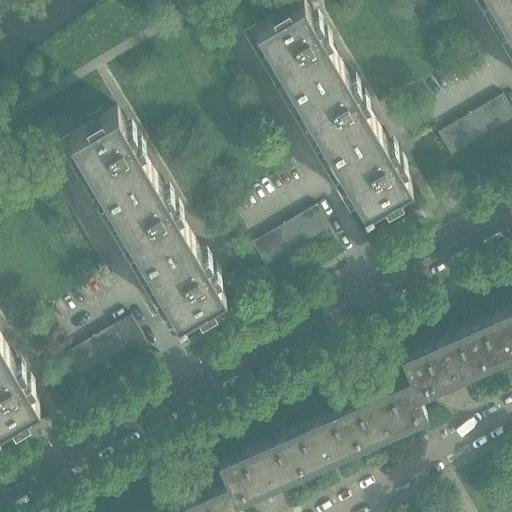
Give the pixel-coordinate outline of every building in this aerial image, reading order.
[(279,91),(339,56),(306,0),(292,0),(290,1),(289,0),(279,0),(271,4),(275,10),(243,30),(279,91)] [(511,0),(475,0),(499,39),(511,31),(511,0)] [(511,31),(499,39),(511,60),(511,31)] [(376,117),(358,86),(339,56),(279,91),(316,153),(376,117)] [(511,116),(511,107),(502,92),(491,99),(505,121),(511,116)] [(505,121),(491,99),(480,105),(493,127),(505,121)] [(153,166),(133,132),(117,104),(104,111),(101,105),(85,115),(89,121),(57,140),(93,201),(153,166)] [(493,127),(480,105),(470,111),(483,134),(493,127)] [(483,134),(470,111),(459,117),(473,140),(483,134)] [(411,176),(395,150),(376,117),(316,153),(350,210),(362,203),(365,207),(372,203),(370,201),(383,193),(386,199),(402,190),(398,184),(411,176)] [(473,140),(459,117),(449,124),(462,146),(473,140)] [(462,146),(449,124),(437,130),(451,153),(462,146)] [(190,227),(171,196),(153,166),(93,201),(130,263),(190,227)] [(330,224),(317,202),(306,209),(319,231),(330,224)] [(319,231),(306,209),(294,215),(307,238),(319,231)] [(307,238),(294,215),(284,221),(297,244),(307,238)] [(297,244),(284,221),(273,228),(286,251),(297,244)] [(225,287),(210,261),(190,227),(130,263),(164,321),(176,313),(179,317),(186,313),(184,311),(197,303),(200,309),(216,300),(212,294),(225,287)] [(286,251),(273,228),(262,234),(276,257),(286,251)] [(276,257),(262,234),(252,241),(265,263),(276,257)] [(511,347),(511,305),(469,325),(485,360),(511,347)] [(144,334),(131,312),(119,319),(132,342),(144,334)] [(119,319),(107,326),(120,349),(132,342),(119,319)] [(485,360),(469,325),(402,355),(411,375),(410,375),(417,390),(485,360)] [(120,349),(107,326),(97,332),(110,354),(120,349)] [(110,354),(97,332),(87,338),(100,361),(110,354)] [(39,397),(23,370),(4,337),(0,338),(0,419),(11,413),(15,420),(30,410),(27,404),(39,397)] [(100,361),(87,338),(76,345),(89,367),(100,361)] [(89,367),(76,345),(66,351),(79,373),(89,367)] [(426,410),(422,401),(417,390),(410,375),(344,405),(359,440),(426,410)] [(359,440),(344,405),(289,429),(305,464),(359,440)] [(305,464),(289,429),(220,460),(229,480),(228,481),(235,496),(305,464)] [(241,511),(239,506),(235,496),(228,481),(161,510),(162,511),(241,511)]
